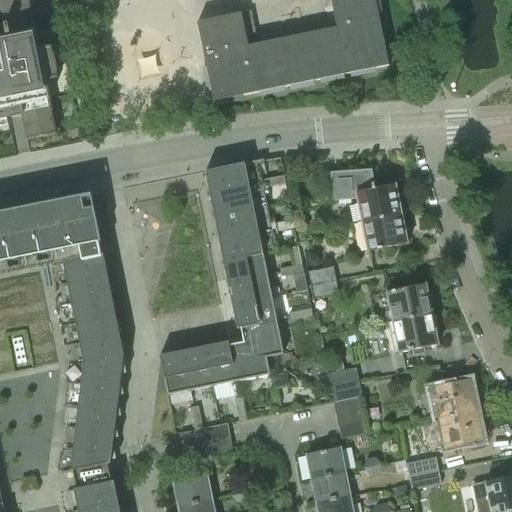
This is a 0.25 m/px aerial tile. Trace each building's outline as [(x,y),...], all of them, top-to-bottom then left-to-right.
[(0,118),(5,117),(5,118),(21,115),(27,140),(55,134),(48,99),(49,99),(46,82),(56,78),(56,77),(55,77),(55,73),(55,70),(54,67),(53,61),(52,58),(52,55),(50,49),(50,47),(39,48),(35,31),(34,31),(27,0),(0,0),(0,9),(4,28),(0,28),(0,118)] [(329,0),(336,28),(257,44),(247,46),(240,14),(219,18),(220,23),(199,28),(198,22),(196,23),(212,102),(214,102),(212,95),(241,89),(242,96),(388,66),(387,64),(377,67),(371,38),(382,36),(374,0),(329,0)] [(283,355),(277,324),(289,322),(256,161),(213,170),(204,172),(236,330),(239,329),(242,343),(229,346),(228,342),(181,351),(158,356),(167,396),(269,375),(266,358),(283,355)] [(400,214),(395,189),(394,185),(379,188),(379,186),(373,187),(371,175),(356,177),(356,172),(330,173),(332,200),(356,199),(358,205),(354,206),(357,222),(361,221),(361,222),(400,214)] [(283,176),(272,178),(274,186),(285,184),(283,176)] [(272,178),(261,181),(261,184),(262,189),(274,186),(272,178)] [(0,511),(119,511),(118,508),(117,502),(115,491),(114,486),(113,482),(110,482),(108,472),(107,465),(109,465),(110,465),(110,460),(110,459),(115,459),(112,446),(113,438),(118,437),(115,425),(116,417),(120,416),(117,403),(118,395),(123,395),(120,382),(121,374),(125,373),(123,361),(123,356),(119,334),(117,327),(110,294),(109,287),(103,256),(102,255),(101,255),(99,244),(92,209),(93,208),(91,198),(89,198),(89,195),(0,212),(0,511)] [(400,214),(361,222),(367,252),(406,244),(400,214)] [(292,220),(281,223),(283,231),(294,228),(292,220)] [(281,223),(270,225),(270,229),(271,233),(283,231),(281,223)] [(301,265),(290,267),(292,275),(303,273),(301,265)] [(290,267),(279,269),(280,274),(280,277),(292,275),(290,267)] [(307,273),(310,285),(335,280),(332,267),(307,273)] [(335,280),(310,285),(312,299),(338,294),(335,280)] [(385,293),(392,323),(431,314),(425,285),(385,293)] [(310,309),(299,311),(301,319),(312,317),(311,313),(310,309)] [(299,311),(288,314),(289,319),(289,321),(301,319),(299,311)] [(431,314),(392,323),(398,353),(437,345),(431,314)] [(328,375),(331,389),(358,384),(355,369),(328,375)] [(428,388),(434,419),(475,411),(475,410),(474,410),(468,382),(469,382),(468,380),(428,388)] [(358,384),(331,389),(333,403),(357,398),(361,397),(358,384)] [(239,398),(234,399),(236,410),(244,408),(242,398),(239,398)] [(357,398),(333,403),(335,413),(359,408),(357,398)] [(193,408),(190,408),(192,419),(200,417),(198,407),(193,408)] [(244,408),(236,410),(239,421),(244,420),(246,420),(244,408)] [(359,408),(335,413),(338,426),(361,421),(359,408)] [(475,411),(434,419),(441,450),(465,445),(466,449),(484,446),(479,420),(476,421),(474,412),(475,412),(475,411)] [(200,417),(192,419),(194,430),(197,430),(202,429),(200,417)] [(361,421),(338,426),(341,439),(364,434),(361,421)] [(226,425),(202,430),(205,442),(229,437),(226,425)] [(179,434),(181,447),(205,442),(202,430),(179,434)] [(229,437),(205,442),(207,454),(231,449),(229,437)] [(205,442),(181,447),(184,459),(207,454),(205,442)] [(306,455),(311,479),(344,472),(339,448),(306,455)] [(365,460),(362,468),(380,465),(374,458),(365,460)] [(405,465),(408,478),(437,471),(434,458),(405,465)] [(380,465),(362,468),(368,475),(377,473),(380,465)] [(437,471),(408,478),(411,491),(440,485),(437,471)] [(344,472),(311,479),(316,503),(348,496),(344,472)] [(172,483),(177,507),(211,500),(206,475),(172,483)] [(511,476),(484,483),(489,511),(507,511),(511,511),(511,476)] [(233,487),(230,496),(248,492),(242,485),(233,487)] [(248,492),(230,496),(236,503),(245,501),(248,492)] [(351,511),(350,505),(357,503),(355,496),(349,497),(348,496),(316,503),(317,511),(351,511)] [(213,511),(211,500),(177,507),(178,511),(213,511)]
